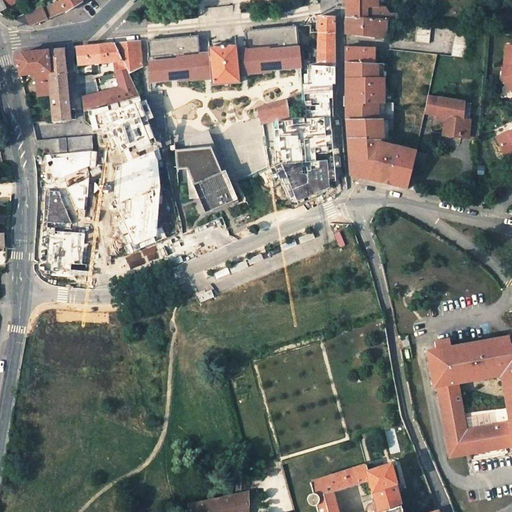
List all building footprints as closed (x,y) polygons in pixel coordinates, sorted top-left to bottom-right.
[(0,0),(0,11),(19,0),(0,0)] [(59,0),(61,2),(66,11),(82,1),(81,0),(59,0)] [(396,21),(397,8),(377,7),(377,0),(346,0),(346,4),(347,18),(386,21),(396,21)] [(61,2),(45,11),(49,18),(66,11),(61,2)] [(26,13),(32,25),(49,18),(45,11),(43,6),(26,13)] [(26,13),(16,19),(32,25),(26,13)] [(318,23),(318,32),(316,66),(319,66),(319,84),(334,83),(333,17),(318,17),(318,23)] [(347,33),(379,37),(384,38),(386,21),(347,18),(347,28),(347,33)] [(147,40),(148,56),(147,57),(149,81),(179,78),(179,79),(201,78),(201,79),(213,78),(213,84),(238,81),(237,75),(249,74),(249,73),(271,70),(271,69),(297,66),(300,66),(297,34),(295,34),(294,26),(251,30),(245,31),(247,49),(237,50),(236,44),(208,47),(209,53),(199,54),(197,36),(196,36),(191,36),(147,40)] [(430,44),(432,28),(418,27),(416,42),(430,44)] [(468,31),(455,29),(452,57),(465,58),(468,31)] [(139,41),(115,44),(126,69),(128,73),(141,66),(139,41)] [(78,63),(114,60),(115,72),(118,71),(126,69),(115,44),(107,45),(77,48),(78,63)] [(511,45),(506,45),(502,71),(508,72),(507,83),(511,83),(511,45)] [(346,48),(346,61),(373,62),(374,49),(346,48)] [(64,49),(46,51),(49,75),(50,93),(50,96),(51,108),(53,121),(69,119),(68,106),(67,91),(65,74),(64,49)] [(20,73),(36,72),(38,97),(50,96),(50,93),(49,75),(46,51),(21,53),(17,59),(20,73)] [(383,101),(383,77),(379,77),(379,62),(373,62),(346,61),(347,114),(347,121),(393,120),(393,101),(383,101)] [(133,84),(96,93),(82,97),(83,111),(86,111),(100,107),(103,106),(139,97),(133,84)] [(425,113),(436,115),(449,117),(446,135),(461,137),(462,118),(464,102),(428,96),(425,113)] [(86,111),(92,132),(108,128),(120,155),(151,140),(153,141),(159,140),(143,100),(105,111),(103,106),(86,111)] [(286,100),(255,108),(256,112),(259,125),(272,121),(289,120),(286,104),(286,100)] [(471,104),(464,102),(462,118),(470,120),(471,104)] [(446,135),(449,117),(436,115),(436,118),(444,120),(442,135),(446,135)] [(470,120),(462,118),(461,137),(469,138),(470,120)] [(394,144),(393,120),(347,121),(347,130),(348,149),(349,162),(350,164),(350,165),(350,166),(351,167),(352,168),(353,169),(354,170),(355,170),(354,175),(370,178),(388,183),(396,145),(394,144)] [(312,165),(336,164),(334,122),(310,123),(312,165)] [(204,129),(173,133),(176,166),(218,162),(204,129)] [(495,137),(505,157),(511,153),(511,131),(508,133),(507,132),(495,137)] [(90,136),(36,141),(40,155),(44,154),(89,150),(92,150),(90,136)] [(415,152),(396,145),(388,183),(407,188),(411,169),(412,169),(416,153),(415,153),(415,152)] [(168,175),(160,146),(116,165),(114,199),(117,199),(118,204),(130,197),(128,215),(119,223),(123,233),(127,231),(131,242),(129,243),(134,251),(168,237),(163,225),(160,227),(161,202),(164,201),(164,193),(161,193),(164,186),(168,175)] [(60,188),(86,179),(86,170),(92,167),(89,150),(44,154),(60,188)] [(423,171),(427,155),(416,153),(412,169),(423,171)] [(232,197),(218,162),(176,166),(176,167),(186,167),(192,182),(204,209),(232,197)] [(186,167),(176,167),(178,183),(192,182),(186,167)] [(88,183),(72,190),(78,207),(84,207),(85,195),(87,195),(88,183)] [(43,272),(83,273),(86,231),(73,230),(74,222),(60,191),(50,191),(48,229),(38,228),(34,268),(43,269),(43,272)] [(410,346),(408,335),(402,336),(404,347),(410,346)] [(458,381),(501,373),(509,422),(466,429),(459,390),(439,394),(450,456),(455,456),(511,445),(511,336),(508,337),(508,335),(450,346),(436,348),(427,350),(434,385),(437,385),(458,381)] [(436,348),(450,346),(449,339),(435,341),(436,348)] [(439,394),(459,390),(458,381),(437,385),(439,394)] [(227,389),(221,390),(224,402),(230,400),(227,389)] [(315,504),(317,511),(402,511),(389,465),(368,472),(366,464),(310,482),(313,492),(311,492),(309,493),(308,494),(306,497),(307,500),(308,502),(310,504),(312,504),(313,504),(314,504),(315,504)] [(190,511),(247,511),(247,493),(227,497),(189,505),(190,511)]
